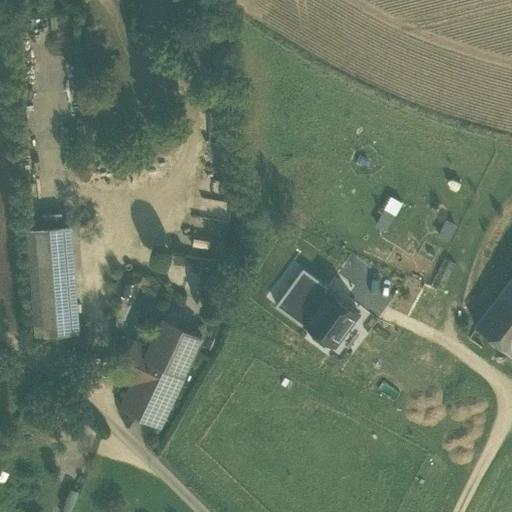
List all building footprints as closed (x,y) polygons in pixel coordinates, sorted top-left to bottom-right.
[(197,213),(229,219),(232,201),(201,195),(197,213)] [(394,214),(383,208),(375,225),(385,231),(394,214)] [(456,224),(445,219),(437,236),(448,241),(456,224)] [(29,228),(38,332),(78,328),(69,225),(29,228)] [(441,291),(455,262),(444,257),(430,285),(441,291)] [(303,266),(275,303),(305,325),(306,323),(305,322),(329,290),(326,288),(328,285),(303,266)] [(511,276),(475,325),(511,353),(511,276)] [(306,323),(334,344),(358,311),(329,289),(329,290),(305,322),(306,323)] [(150,357),(183,373),(201,333),(164,316),(150,347),(147,351),(150,357)] [(133,381),(147,388),(170,399),(183,373),(150,357),(147,351),(150,347),(133,339),(126,354),(117,373),(133,381)] [(133,381),(130,389),(144,395),(147,388),(133,381)] [(158,424),(170,399),(147,388),(144,395),(130,389),(121,406),(158,424)]
